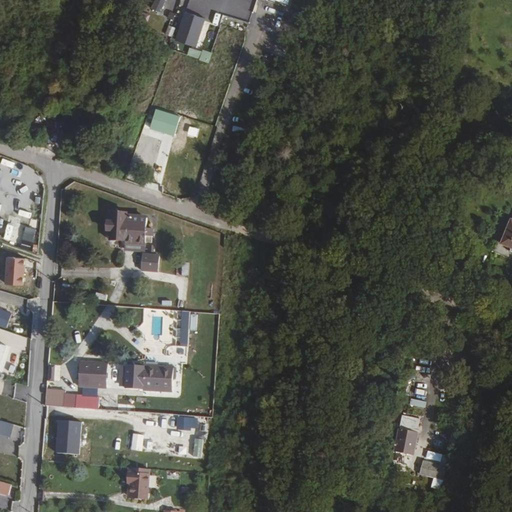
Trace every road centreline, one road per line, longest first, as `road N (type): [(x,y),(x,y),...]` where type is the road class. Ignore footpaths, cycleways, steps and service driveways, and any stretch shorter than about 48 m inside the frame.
road 1 (residential): [(181,208),(511,323)]
road 2 (residential): [(27,511),(53,164)]
road 3 (residential): [(181,208),(196,201),(263,0)]
road 4 (residential): [(53,164),(181,208)]
